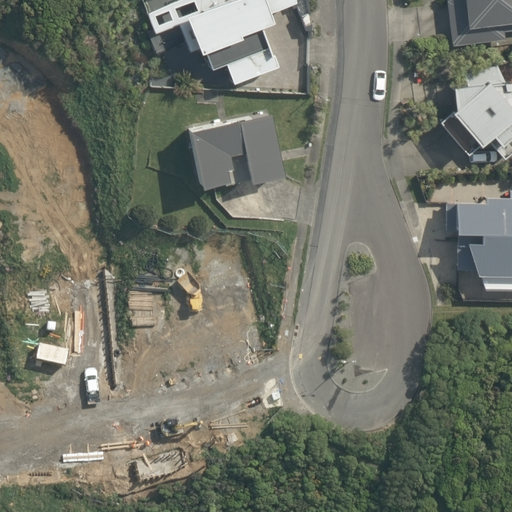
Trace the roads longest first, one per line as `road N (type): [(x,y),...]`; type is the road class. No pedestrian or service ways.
road 1 (residential): [(353,181),(399,270),(411,365),(401,392),(378,412),(351,412),(312,389),(306,367),(313,310),(334,228)]
road 2 (residential): [(360,0),(353,181)]
